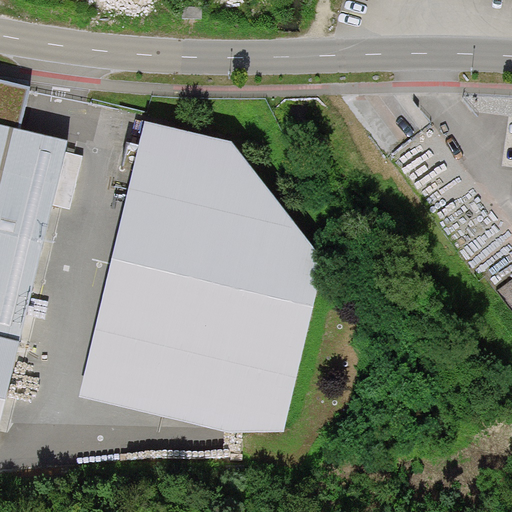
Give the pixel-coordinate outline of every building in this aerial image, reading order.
[(0,419),(65,143),(21,132),(28,96),(0,89),(0,419)] [(236,140),(148,119),(82,398),(232,431),(284,433),(316,290),(303,281),(312,247),(236,140)] [(477,182),(432,123),(391,154),(435,213),(477,182)] [(504,218),(477,182),(435,213),(462,249),(474,240),(504,218)] [(511,249),(511,228),(504,218),(474,240),(492,264),(511,249)]
